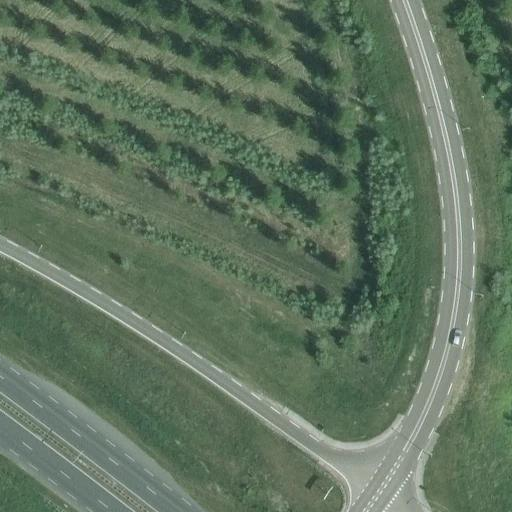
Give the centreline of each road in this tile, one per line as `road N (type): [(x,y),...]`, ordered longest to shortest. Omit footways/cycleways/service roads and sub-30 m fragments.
road 1 (tertiary): [(379,491),(442,369),(459,267),(452,169),(405,0)]
road 2 (trunk): [(379,491),(170,339),(0,244)]
road 3 (trunk): [(175,511),(0,376)]
road 4 (trunk): [(0,429),(107,511)]
